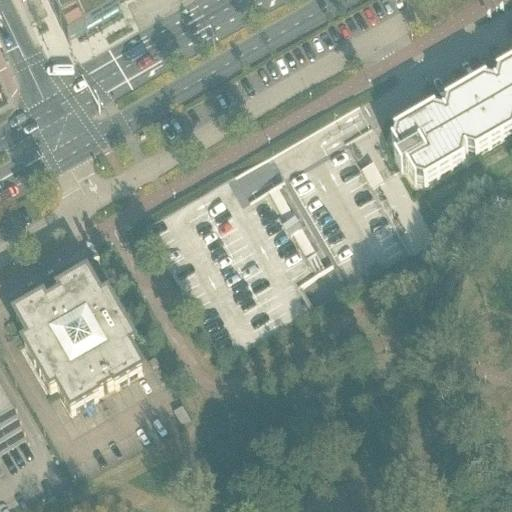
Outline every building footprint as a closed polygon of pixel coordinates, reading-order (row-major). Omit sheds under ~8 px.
[(47,0),(62,30),(69,47),(78,42),(119,17),(114,5),(124,0),(47,0)] [(393,136),(391,145),(399,160),(394,163),(401,175),(406,172),(415,186),(424,189),(465,165),(466,156),(475,159),(511,137),(511,67),(496,77),(494,86),(485,83),(445,106),(443,115),(434,112),(393,136)] [(223,366),(280,334),(410,258),(345,146),(372,131),(365,119),(358,108),(269,160),(146,232),(145,232),(137,237),(137,238),(146,233),(223,366),(215,371),(215,372),(224,367),(223,366)] [(53,316),(54,317),(50,319),(43,306),(16,322),(30,347),(24,350),(50,396),(57,393),(71,418),(98,402),(97,400),(113,391),(114,392),(142,377),(127,352),(134,348),(107,302),(101,306),(86,281),(59,297),(67,309),(63,311),(62,310),(61,309),(60,309),(59,309),(58,309),(56,309),(56,310),(54,311),(54,312),(53,313),(53,314),(53,315),(53,316)] [(0,445),(20,434),(24,440),(25,439),(0,395),(0,445)]
